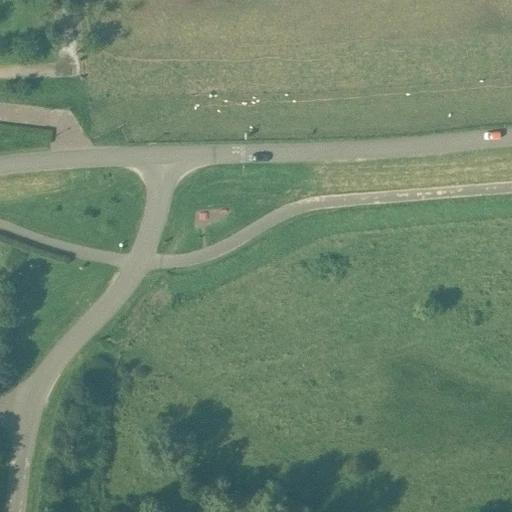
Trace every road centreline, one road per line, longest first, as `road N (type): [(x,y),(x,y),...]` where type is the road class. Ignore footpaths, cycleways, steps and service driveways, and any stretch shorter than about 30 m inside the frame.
road 1 (unclassified): [(12,511),(29,381),(142,262),(167,157)]
road 2 (unclassified): [(511,135),(167,157)]
road 3 (unclassified): [(167,157),(0,168)]
